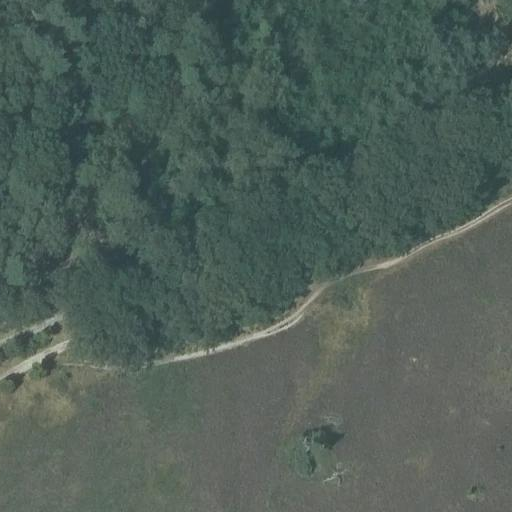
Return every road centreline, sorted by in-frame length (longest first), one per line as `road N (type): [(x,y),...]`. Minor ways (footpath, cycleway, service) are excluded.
road 1 (track): [(0,345),(511,116)]
road 2 (track): [(511,151),(0,377)]
road 3 (track): [(511,202),(324,295),(292,324),(199,355),(29,363)]
